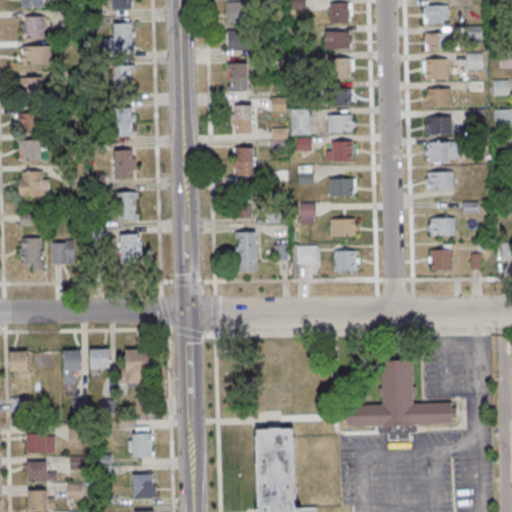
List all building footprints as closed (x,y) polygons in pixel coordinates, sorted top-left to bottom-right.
[(45,8),(44,0),(21,0),(21,8),(45,8)] [(133,0),(111,0),(111,8),(133,8),(133,0)] [(227,23),(251,23),(251,1),(227,1),(227,23)] [(352,3),(331,3),(331,23),(352,23),(352,3)] [(424,4),(424,23),(448,22),(448,4),(424,4)] [(43,39),(43,17),(23,17),(23,39),(43,39)] [(114,22),(114,47),(133,47),(133,22),(114,22)] [(253,31),(227,31),(227,49),(253,49),(253,31)] [(325,49),(350,49),(350,32),(325,32),(325,49)] [(424,32),(424,50),(449,50),(449,32),(424,32)] [(21,48),(21,65),(51,65),(51,48),(21,48)] [(332,79),(353,79),(353,58),(332,58),(332,79)] [(447,58),(423,58),(423,79),(447,79),(447,58)] [(228,62),(228,91),(248,91),(248,62),(228,62)] [(114,63),(113,90),(133,91),(133,64),(114,63)] [(43,79),(24,79),(24,101),(43,101),(43,79)] [(509,95),(509,80),(493,80),(493,95),(509,95)] [(353,87),(335,87),(335,104),(353,104),(353,87)] [(451,87),(425,87),(425,105),(451,105),(451,87)] [(272,109),(286,109),(286,98),(272,98),(272,109)] [(133,135),(133,105),(114,105),(114,135),(133,135)] [(252,132),(252,105),(231,105),(231,132),(252,132)] [(309,108),(291,108),(291,135),(309,135),(309,108)] [(494,109),(494,126),(511,126),(511,109),(494,109)] [(20,131),(41,131),(41,113),(20,113),(20,131)] [(354,131),(354,114),(328,114),(328,131),(354,131)] [(425,133),(452,133),(452,116),(425,116),(425,133)] [(286,128),(272,129),(273,138),(287,137),(286,128)] [(42,161),(42,139),(20,139),(20,161),(42,161)] [(356,160),(356,141),(325,141),(325,160),(356,160)] [(459,162),(459,141),(425,141),(425,162),(459,162)] [(235,175),(254,175),(254,147),(235,147),(235,175)] [(136,149),(115,149),(115,178),(136,178),(136,149)] [(298,183),(312,183),(312,164),(298,164),(298,183)] [(48,196),(48,171),(21,171),(21,196),(48,196)] [(454,188),(454,171),(427,171),(427,188),(454,188)] [(356,195),(356,177),(330,177),(330,195),(356,195)] [(118,192),(118,220),(137,220),(137,192),(118,192)] [(235,217),(251,217),(251,192),(235,192),(235,217)] [(314,203),(300,203),(300,223),(314,223),(314,203)] [(455,217),(430,217),(430,235),(455,235),(455,217)] [(356,218),(331,218),(331,235),(356,235),(356,218)] [(237,231),(237,271),(257,271),(257,231),(237,231)] [(117,234),(117,258),(141,258),(141,234),(117,234)] [(42,237),(21,237),(21,266),(42,266),(42,237)] [(74,264),(74,240),(52,240),(52,264),(74,264)] [(511,242),(501,243),(501,258),(511,257),(511,242)] [(287,245),(274,245),(274,260),(287,260),(287,245)] [(317,262),(317,246),(296,246),(296,262),(317,262)] [(430,247),(430,270),(452,270),(452,247),(430,247)] [(335,271),(358,271),(358,250),(335,250),(335,271)] [(109,348),(89,348),(89,368),(109,368),(109,348)] [(125,349),(125,383),(149,383),(149,348),(125,349)] [(64,382),(82,382),(82,349),(64,349),(64,382)] [(10,350),(10,376),(28,376),(28,350),(10,350)] [(383,405),(349,405),(350,426),(380,425),(380,433),(390,433),(390,437),(418,437),(418,423),(452,423),(452,403),(413,403),(413,360),(383,360),(383,405)] [(89,400),(73,400),(73,416),(89,416),(89,400)] [(70,440),(86,440),(86,425),(70,425),(70,440)] [(128,457),(152,457),(152,426),(128,426),(128,457)] [(255,428),(257,511),(296,511),(294,427),(255,428)] [(54,452),(54,433),(26,433),(26,452),(54,452)] [(84,456),(71,456),(71,469),(84,469),(84,456)] [(55,472),(47,472),(47,461),(27,461),(27,481),(55,481),(55,472)] [(153,473),(133,473),(133,498),(153,498),(153,473)] [(48,497),(48,490),(27,490),(27,509),(54,509),(54,497),(48,497)]
